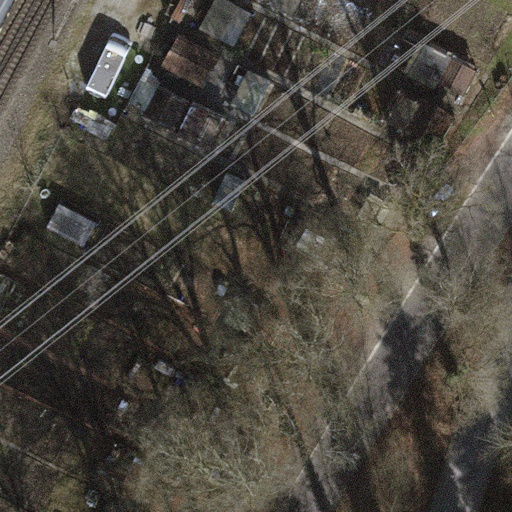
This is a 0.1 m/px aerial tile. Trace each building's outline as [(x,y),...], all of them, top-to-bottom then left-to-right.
[(255,11),(231,0),(216,0),(202,31),(237,48),(255,11)] [(224,57),(183,37),(168,69),(208,88),(224,57)] [(201,108),(163,89),(149,119),(187,137),(201,108)] [(441,108),(423,99),(406,134),(424,142),(441,108)] [(117,129),(79,110),(67,134),(106,153),(117,129)] [(150,188),(114,171),(97,205),(133,223),(150,188)] [(135,237),(122,230),(110,254),(123,260),(135,237)] [(55,299),(10,277),(0,297),(0,333),(31,349),(55,299)]
